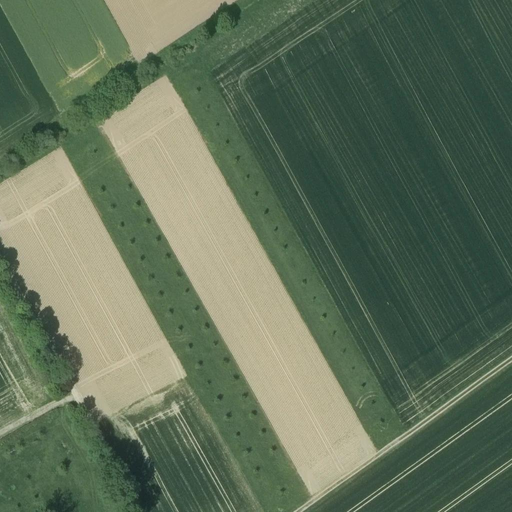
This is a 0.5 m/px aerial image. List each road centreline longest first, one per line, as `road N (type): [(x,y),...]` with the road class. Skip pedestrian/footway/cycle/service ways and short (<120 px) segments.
road 1 (track): [(0,163),(243,0)]
road 2 (track): [(140,511),(0,260)]
road 3 (track): [(511,358),(299,511)]
